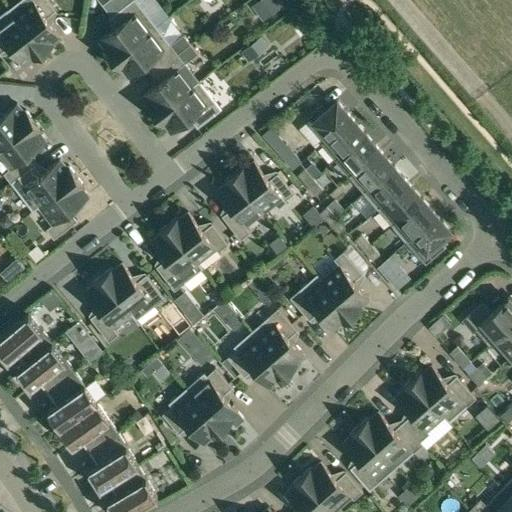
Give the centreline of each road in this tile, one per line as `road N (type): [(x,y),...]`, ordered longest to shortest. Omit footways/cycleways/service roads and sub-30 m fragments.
road 1 (residential): [(168,178),(312,60),(339,56),(499,235)]
road 2 (residential): [(499,235),(406,314),(254,468),(177,511)]
road 3 (residential): [(129,207),(46,98),(47,79),(67,65),(84,71),(168,178)]
road 4 (residential): [(0,308),(129,207)]
